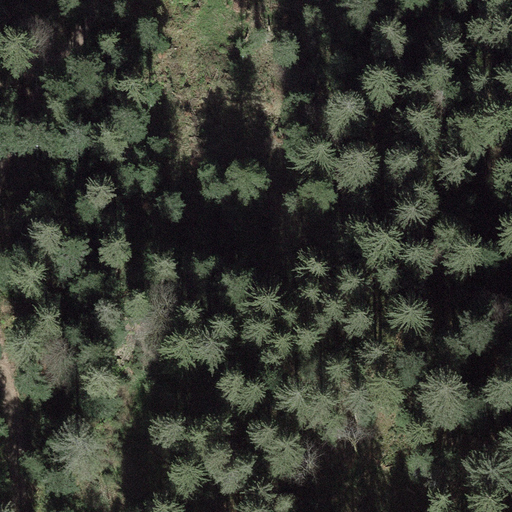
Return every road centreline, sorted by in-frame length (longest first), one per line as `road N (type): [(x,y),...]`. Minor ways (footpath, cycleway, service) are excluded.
road 1 (track): [(0,164),(108,0)]
road 2 (track): [(13,511),(0,340)]
